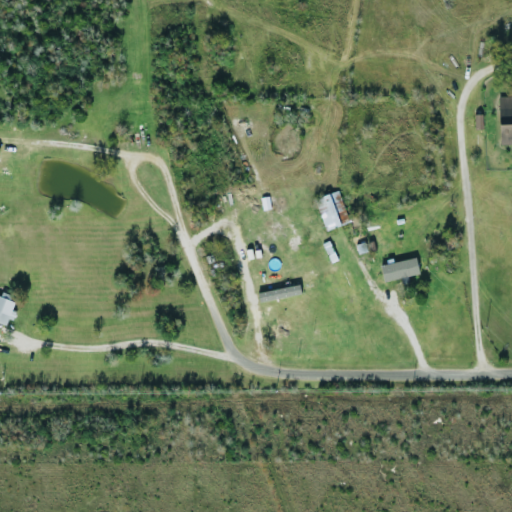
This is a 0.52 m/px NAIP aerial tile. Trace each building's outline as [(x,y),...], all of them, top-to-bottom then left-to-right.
[(511,143),(511,95),(498,96),(499,144),(511,143)] [(481,114),(473,114),(474,130),(482,129),(481,114)] [(325,230),(349,222),(338,190),(315,198),(325,230)] [(383,282),(419,273),(415,257),(379,265),(383,282)] [(301,295),(299,286),(257,291),(258,300),(301,295)] [(0,323),(5,325),(7,318),(12,319),(13,316),(14,317),(15,314),(14,313),(15,311),(11,310),(14,302),(9,300),(11,295),(2,291),(0,296),(0,323)]
